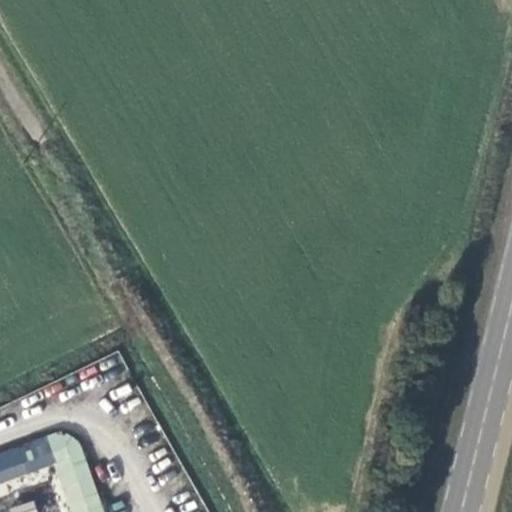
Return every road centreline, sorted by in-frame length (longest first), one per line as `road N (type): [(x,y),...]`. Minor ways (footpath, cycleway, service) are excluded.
road 1 (track): [(0,66),(265,511)]
road 2 (primary): [(511,296),(459,511)]
